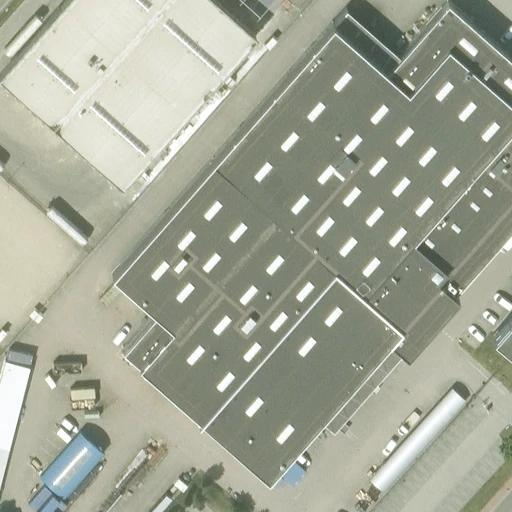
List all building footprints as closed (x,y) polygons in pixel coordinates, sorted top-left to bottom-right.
[(65,0),(0,73),(0,76),(121,184),(255,35),(216,0),(65,0)] [(511,57),(447,0),(446,0),(386,68),(332,21),(111,272),(155,310),(122,348),(268,476),(389,338),(407,353),(419,340),(414,336),(511,224),(511,57)] [(511,310),(492,333),(511,350),(511,310)] [(6,351),(0,374),(0,487),(30,356),(6,351)] [(453,385),(370,475),(384,488),(467,398),(453,385)] [(82,429),(41,473),(64,494),(105,451),(82,429)]
